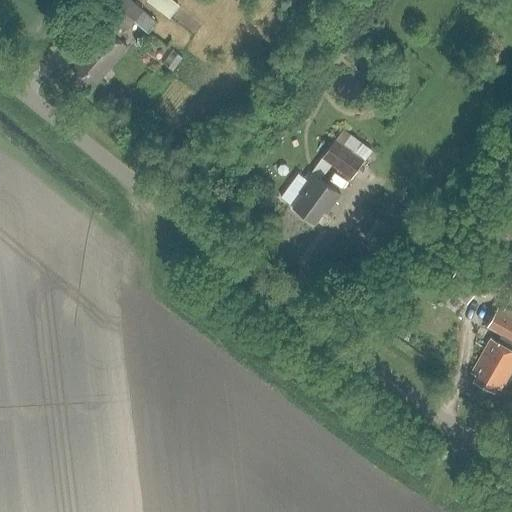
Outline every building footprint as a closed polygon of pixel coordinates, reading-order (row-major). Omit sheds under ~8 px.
[(155,28),(122,0),(116,0),(103,16),(112,23),(104,33),(102,31),(70,68),(76,73),(72,78),(84,88),(89,83),(94,88),(125,52),(115,43),(124,33),(125,34),(132,26),(146,38),(155,28)] [(166,0),(151,0),(147,5),(171,25),(182,11),(166,0)] [(345,193),(324,178),(331,168),(350,182),(371,153),(342,132),(298,193),(304,197),(296,209),(317,225),(332,204),(335,206),(345,193)] [(459,268),(444,288),(468,305),(483,285),(459,268)] [(352,285),(367,293),(374,277),(359,269),(352,285)] [(511,351),(511,316),(501,310),(491,329),(506,337),(501,346),(493,342),(475,375),(481,378),(478,384),(491,391),(494,387),(502,392),(511,374),(511,352),(511,351)]
